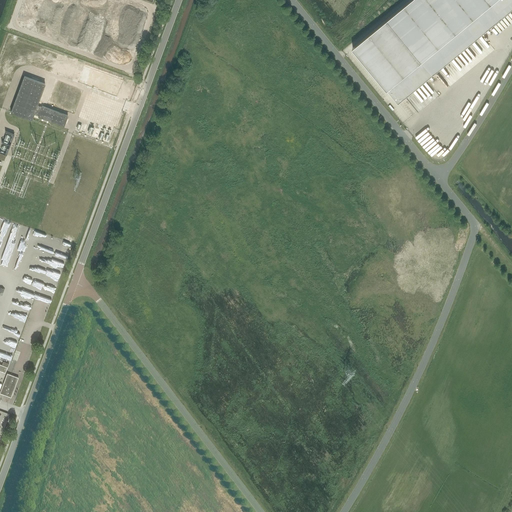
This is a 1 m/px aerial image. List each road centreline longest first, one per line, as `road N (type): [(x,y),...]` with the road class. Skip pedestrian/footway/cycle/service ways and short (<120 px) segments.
road 1 (unclassified): [(342,511),(422,365),(472,235),(436,177)]
road 2 (unclassified): [(74,284),(178,0)]
road 3 (unclassified): [(259,511),(97,301),(74,284)]
road 4 (unclassified): [(436,177),(291,0)]
road 5 (unclassified): [(0,479),(74,284)]
road 6 (unclassified): [(436,177),(511,64)]
